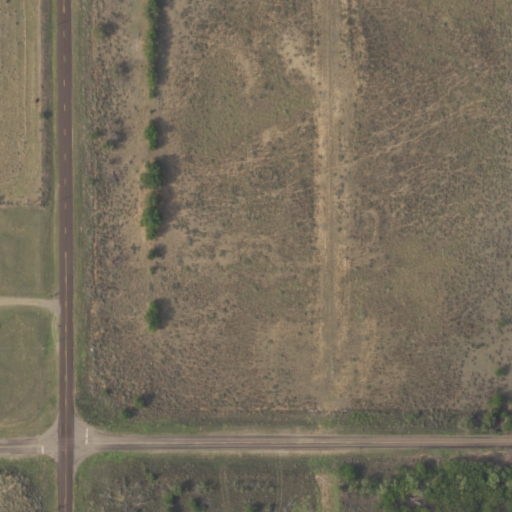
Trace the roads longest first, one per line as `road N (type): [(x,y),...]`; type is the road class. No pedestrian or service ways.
road 1 (secondary): [(65,511),(62,0)]
road 2 (secondary): [(511,446),(0,444)]
